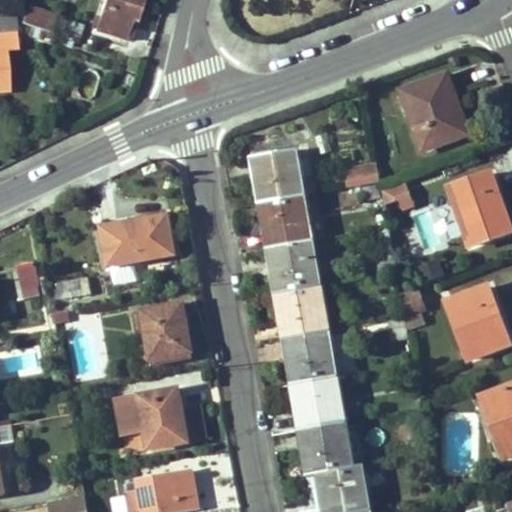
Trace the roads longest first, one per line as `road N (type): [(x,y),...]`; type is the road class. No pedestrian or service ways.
road 1 (residential): [(188,114),(268,511)]
road 2 (residential): [(188,114),(493,2)]
road 3 (residential): [(0,197),(188,114)]
